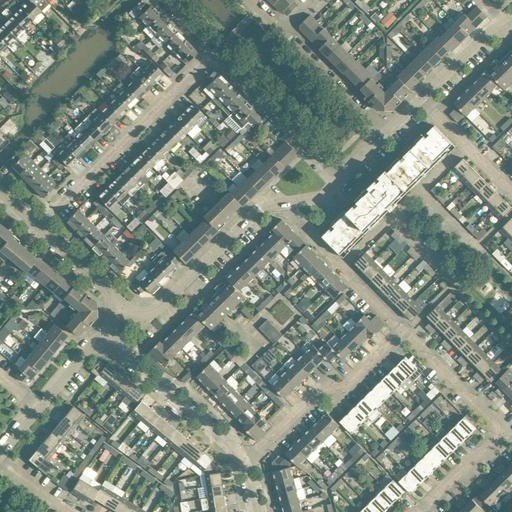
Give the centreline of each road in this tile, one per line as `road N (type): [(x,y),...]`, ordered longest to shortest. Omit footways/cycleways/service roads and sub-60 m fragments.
road 1 (residential): [(420,511),(499,430),(404,328)]
road 2 (residential): [(35,227),(213,52)]
road 3 (residential): [(246,463),(316,393),(344,386),(404,328)]
road 4 (residential): [(118,302),(148,312),(261,208),(282,204)]
road 5 (residential): [(246,463),(102,336)]
road 6 (residential): [(385,134),(253,0)]
road 7 (residential): [(338,180),(213,52)]
road 8 (residential): [(343,266),(466,145)]
